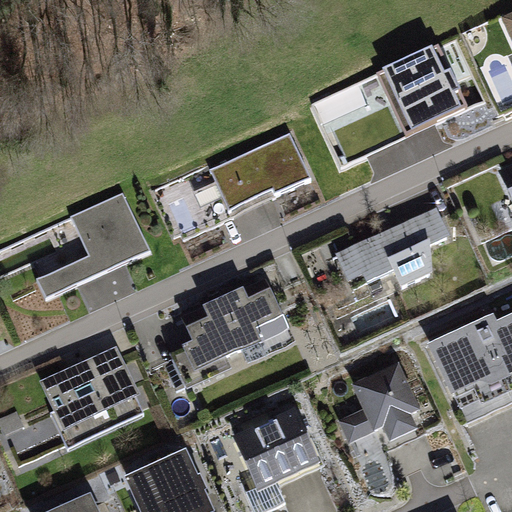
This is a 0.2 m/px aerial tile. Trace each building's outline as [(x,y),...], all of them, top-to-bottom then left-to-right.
[(437,50),(382,74),(407,131),(462,107),(437,50)] [(351,92),(316,103),(323,126),(358,114),(351,92)] [(290,139),(206,176),(225,218),(269,198),(273,206),(312,188),(290,139)] [(511,174),(497,181),(511,216),(511,174)] [(89,267),(37,289),(45,308),(151,263),(124,199),(70,222),(89,267)] [(435,225),(334,264),(345,293),(386,277),(395,300),(435,285),(424,256),(444,249),(435,225)] [(193,356),(184,359),(195,386),(264,358),(258,344),(283,334),(269,299),(251,307),(250,296),(204,315),(209,328),(185,338),(193,356)] [(492,317),(430,346),(455,401),(511,374),(511,317),(495,325),(492,317)] [(112,353),(34,388),(65,458),(143,423),(112,353)] [(401,375),(354,396),(374,443),(381,440),(385,447),(412,435),(409,429),(422,423),(401,375)] [(293,422),(231,447),(253,499),(315,474),(293,422)] [(206,511),(182,458),(121,485),(133,511),(206,511)]
